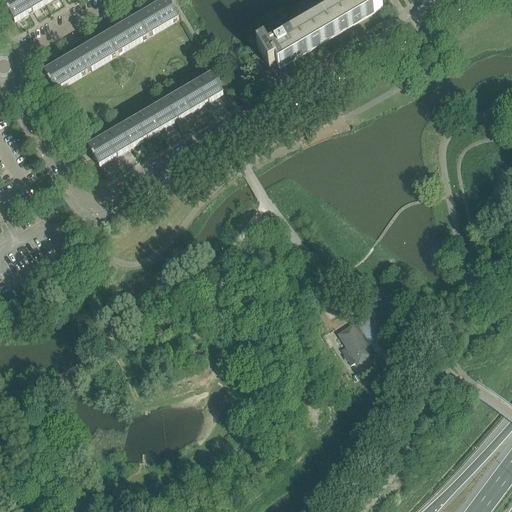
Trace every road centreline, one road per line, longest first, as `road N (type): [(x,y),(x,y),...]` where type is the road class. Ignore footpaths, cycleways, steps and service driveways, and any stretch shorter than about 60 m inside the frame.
road 1 (residential): [(440,0),(106,199),(85,200),(72,187),(3,66)]
road 2 (residential): [(3,66),(114,0)]
